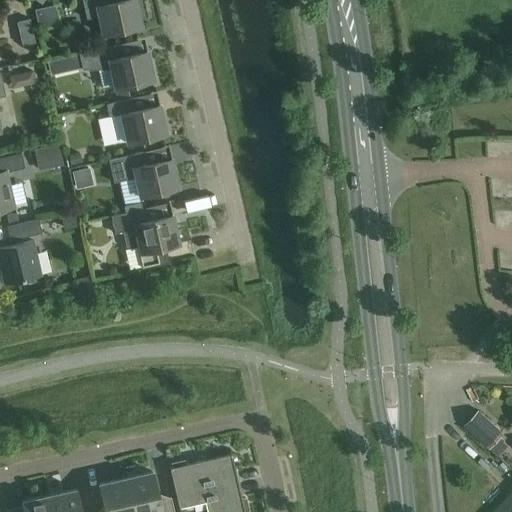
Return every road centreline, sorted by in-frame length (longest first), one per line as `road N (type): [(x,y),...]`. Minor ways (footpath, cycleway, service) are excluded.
road 1 (secondary): [(401,511),(343,0)]
road 2 (residential): [(278,511),(261,423),(0,477)]
road 3 (residential): [(245,259),(187,0)]
